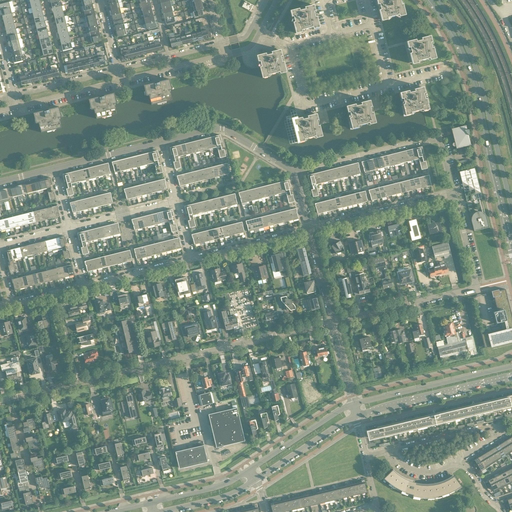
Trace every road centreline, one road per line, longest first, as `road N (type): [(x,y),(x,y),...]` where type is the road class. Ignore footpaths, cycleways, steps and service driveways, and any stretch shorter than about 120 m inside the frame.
road 1 (residential): [(9,398),(332,322)]
road 2 (secondary): [(430,0),(471,72),(511,246)]
road 3 (residential): [(332,322),(477,288),(454,192)]
road 4 (secondary): [(511,211),(476,70),(438,0)]
road 5 (residential): [(456,461),(501,434),(497,424),(390,449)]
road 6 (secondary): [(511,366),(352,404)]
road 7 (secondary): [(355,416),(511,378)]
road 8 (residential): [(310,229),(454,192)]
road 9 (residential): [(161,141),(220,127),(295,171)]
road 10 (residential): [(289,45),(306,106),(387,84)]
road 11 (residential): [(295,171),(438,136)]
road 12 (secondary): [(352,404),(247,470)]
road 13 (residential): [(190,258),(310,229)]
road 14 (residential): [(40,511),(9,398)]
